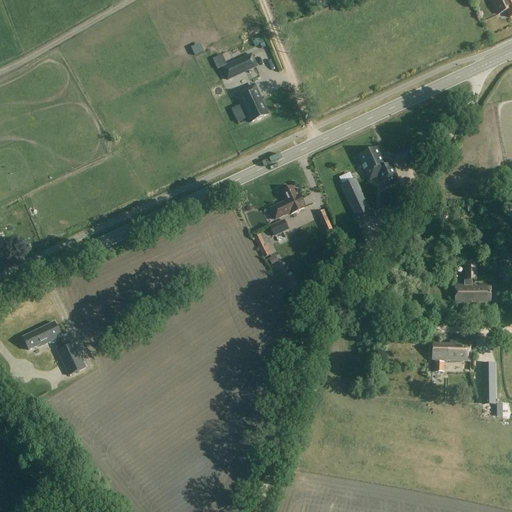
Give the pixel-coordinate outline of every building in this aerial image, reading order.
[(498,15),(507,11),(510,18),(511,16),(511,0),(495,0),(492,2),(498,15)] [(227,81),(248,71),(242,59),(221,69),(227,81)] [(254,86),(237,94),(240,100),(244,108),(242,109),(244,114),(246,113),(251,123),(268,115),(254,86)] [(385,166),(377,148),(359,156),(370,180),(379,176),(384,188),(399,181),(391,164),(385,166)] [(340,186),(355,219),(359,218),(371,211),(356,178),(340,186)] [(287,201),(270,209),(275,220),(290,213),(291,215),(304,209),(300,199),(298,200),(292,187),(282,191),(287,201)] [(317,215),(325,232),(331,229),(324,212),(317,215)] [(269,228),(274,237),(288,230),(284,221),(269,228)] [(266,245),(260,234),(254,238),(264,258),(272,254),(268,244),(266,245)] [(328,237),(336,254),(342,251),(334,235),(328,237)] [(0,242),(0,256),(0,254),(9,250),(5,241),(0,242)] [(275,256),(268,259),(271,265),(278,262),(275,256)] [(464,280),(464,285),(455,285),(455,303),(482,303),(482,302),(490,302),(490,286),(481,286),(481,289),(475,289),(475,285),(471,285),(471,281),(476,281),(476,262),(465,262),(465,280),(464,280)] [(498,263),(498,278),(510,278),(510,263),(498,263)] [(61,337),(54,323),(22,338),(29,351),(42,345),(43,346),(61,337)] [(433,344),(432,360),(444,361),(470,362),(471,342),(451,341),(451,345),(433,344)] [(69,376),(85,368),(73,344),(57,352),(69,376)] [(445,363),(434,363),(434,373),(445,374),(445,363)] [(484,367),(489,406),(503,404),(500,366),(484,367)] [(93,486),(76,500),(80,504),(86,511),(98,511),(102,509),(108,504),(93,486)]
